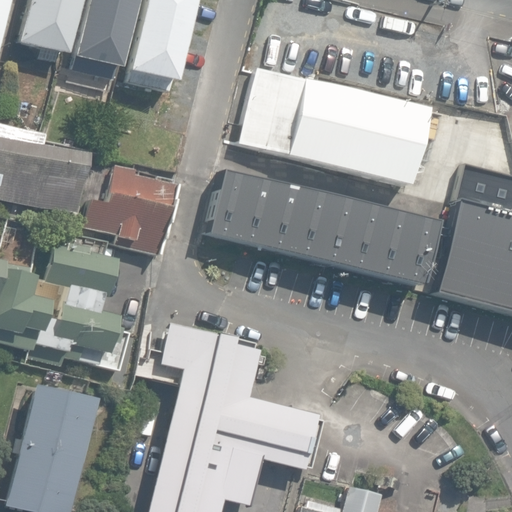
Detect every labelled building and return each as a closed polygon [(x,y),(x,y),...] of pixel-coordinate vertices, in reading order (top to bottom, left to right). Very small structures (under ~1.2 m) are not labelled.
[(24,0),(13,44),(60,56),(74,0),(24,0)] [(69,69),(106,78),(109,69),(113,70),(130,0),(82,0),(68,58),(71,59),(69,69)] [(121,82),(162,93),(165,84),(168,85),(188,0),(140,0),(122,73),(124,74),(121,82)] [(365,9),(332,0),(282,0),(275,24),(265,21),(257,49),(347,74),(365,9)] [(233,145),(401,186),(420,112),(252,70),(233,145)] [(0,201),(68,216),(81,158),(36,148),(38,139),(0,131),(0,201)] [(159,263),(178,174),(105,158),(98,190),(81,186),(70,234),(105,242),(103,250),(159,263)] [(511,178),(461,165),(453,203),(431,296),(511,317),(511,178)] [(216,172),(201,235),(412,288),(427,225),(216,172)] [(57,307),(90,315),(95,295),(98,296),(101,286),(104,287),(108,273),(105,272),(108,261),(80,253),(81,250),(61,244),(59,249),(48,246),(38,283),(61,290),(57,307)] [(0,345),(28,352),(41,303),(22,298),(27,278),(18,275),(19,269),(3,265),(0,265),(0,345)] [(90,317),(56,307),(57,303),(55,303),(49,321),(38,318),(27,359),(57,367),(59,358),(114,372),(124,333),(108,329),(111,319),(91,313),(90,317)] [(212,337),(164,325),(154,366),(176,371),(140,511),(213,511),(217,501),(242,507),(254,460),(298,471),(299,468),(307,470),(319,422),(311,420),(312,415),(243,398),(254,352),(228,345),(230,339),(213,334),(212,337)] [(0,498),(0,508),(15,511),(58,511),(87,401),(28,386),(0,498)] [(372,485),(395,491),(398,481),(374,475),(372,485)] [(344,488),(339,509),(338,511),(372,511),(377,496),(344,488)] [(298,507),(297,511),(338,511),(339,509),(304,501),(303,508),(298,507)]
